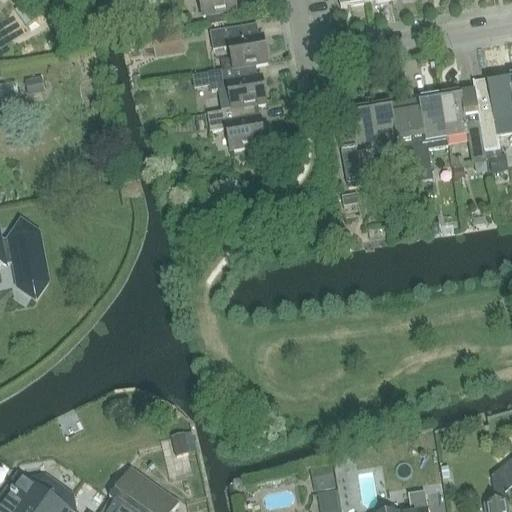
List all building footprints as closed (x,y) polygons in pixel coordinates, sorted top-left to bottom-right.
[(180,0),(181,1),(184,0),(198,0),(201,20),(207,19),(208,25),(228,22),(226,16),(234,14),(232,0),(180,0)] [(338,0),(340,10),(366,6),(364,0),(338,0)] [(228,49),(232,71),(254,67),(254,69),(267,67),(262,38),(257,39),(255,26),(208,34),(211,52),(228,49)] [(228,91),(231,112),(231,113),(253,109),(265,107),(260,79),(256,80),(254,69),(254,67),(232,71),(207,75),(211,94),(228,91)] [(472,84),(473,92),(484,155),(485,155),(500,153),(497,138),(511,135),(511,104),(508,78),(472,84)] [(17,87),(0,90),(0,101),(18,99),(17,87)] [(487,164),(485,155),(484,155),(473,92),(439,98),(446,140),(466,137),(471,166),(487,164)] [(404,104),(416,175),(431,173),(428,153),(448,150),(446,140),(439,98),(404,104)] [(369,109),(376,152),(396,148),(401,178),(416,175),(404,104),(369,109)] [(231,112),(205,117),(206,120),(208,130),(208,135),(225,132),(229,154),(264,148),(259,121),(255,121),(253,109),(231,113),(231,112)] [(356,155),(376,152),(369,109),(348,113),(349,115),(334,117),(346,187),(361,184),(356,155)] [(491,173),(503,172),(502,167),(502,162),(490,163),(490,168),(491,173)] [(0,269),(5,269),(5,268),(14,266),(18,290),(36,303),(48,285),(39,236),(21,224),(9,242),(0,243),(0,269)] [(511,462),(491,479),(495,505),(485,506),(485,511),(507,511),(505,496),(511,490),(511,462)] [(174,511),(179,506),(131,471),(109,501),(115,505),(110,511),(75,511),(73,498),(45,478),(26,482),(18,476),(0,500),(0,511),(174,511)] [(412,511),(426,511),(424,496),(410,498),(412,511)]
